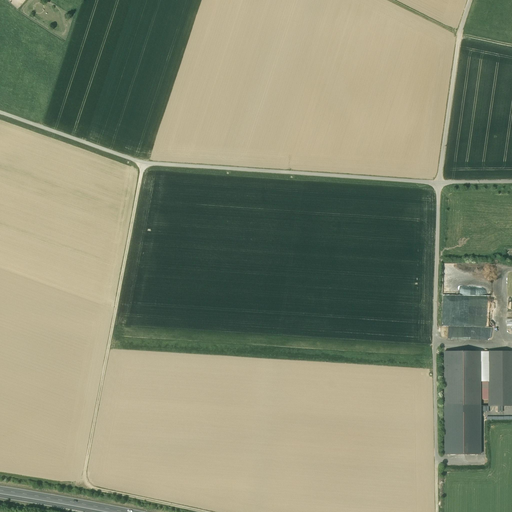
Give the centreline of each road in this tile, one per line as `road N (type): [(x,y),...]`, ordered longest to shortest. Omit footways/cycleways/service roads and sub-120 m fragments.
road 1 (track): [(0,113),(145,166),(511,184)]
road 2 (track): [(437,511),(438,183),(473,0)]
road 3 (track): [(82,487),(145,166)]
road 4 (track): [(0,475),(193,511)]
road 5 (track): [(511,49),(460,38),(384,0)]
road 6 (track): [(80,0),(39,127)]
